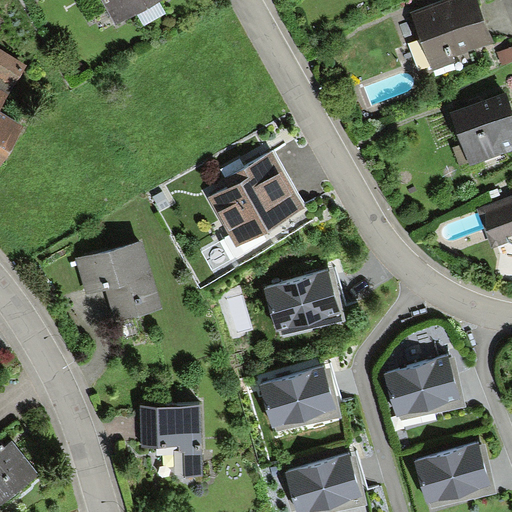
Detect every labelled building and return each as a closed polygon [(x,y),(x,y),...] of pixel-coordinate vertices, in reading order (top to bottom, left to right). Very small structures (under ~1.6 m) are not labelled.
[(96,0),(112,27),(160,0),(96,0)] [(481,0),(437,0),(413,9),(435,67),(457,59),(456,54),(496,39),(481,0)] [(0,160),(24,121),(1,107),(27,63),(0,46),(0,160)] [(511,100),(508,88),(454,108),(473,160),(511,145),(511,100)] [(268,153),(218,180),(222,187),(206,196),(236,251),(302,215),(268,153)] [(511,192),(479,206),(497,251),(511,256),(511,192)] [(143,236),(78,255),(88,290),(107,284),(117,318),(163,305),(143,236)] [(329,266),(267,285),(279,326),(342,307),(329,266)] [(446,351),(384,370),(396,411),(459,392),(446,351)] [(325,363),(262,382),(275,423),(338,404),(325,363)] [(203,400),(142,402),(143,443),(159,442),(159,452),(174,452),(175,472),(206,471),(203,400)] [(6,445),(0,436),(0,504),(39,472),(13,439),(6,445)] [(475,441),(412,460),(424,501),(487,482),(475,441)] [(346,451),(283,470),(295,511),(358,493),(346,451)]
